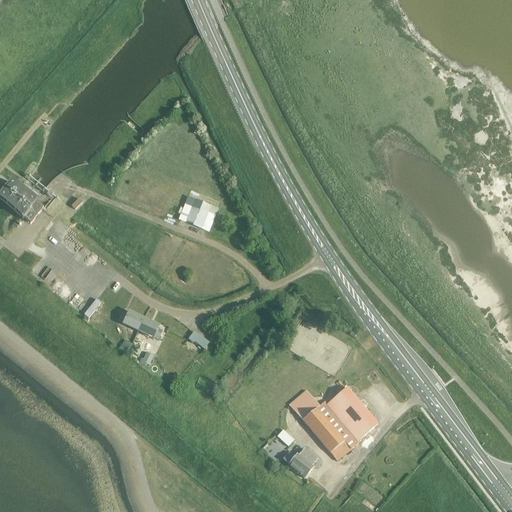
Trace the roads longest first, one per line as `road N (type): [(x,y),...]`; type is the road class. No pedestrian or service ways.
road 1 (primary): [(328,258),(197,0)]
road 2 (primary): [(499,490),(328,258)]
road 3 (unclassified): [(328,258),(213,312),(188,315),(150,304),(114,276)]
